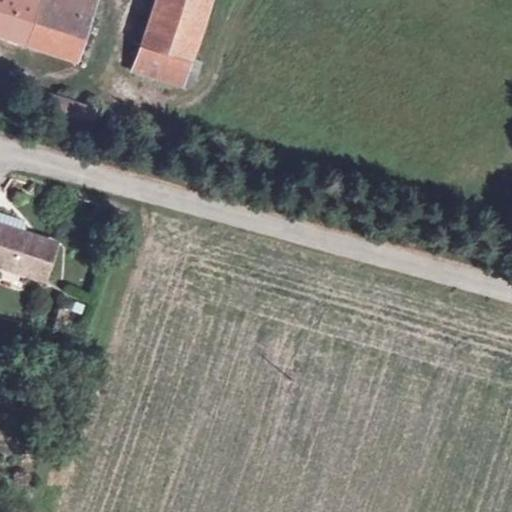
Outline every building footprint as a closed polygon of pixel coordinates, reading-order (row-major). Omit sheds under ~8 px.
[(107,32),(96,28),(45,11),(12,0),(0,0),(0,40),(93,72),(107,32)] [(48,0),(45,11),(96,28),(105,0),(48,0)] [(192,65),(211,0),(159,0),(144,49),(192,65)] [(74,133),(79,115),(44,104),(38,121),(74,133)] [(62,240),(0,220),(0,261),(52,276),(62,240)]
